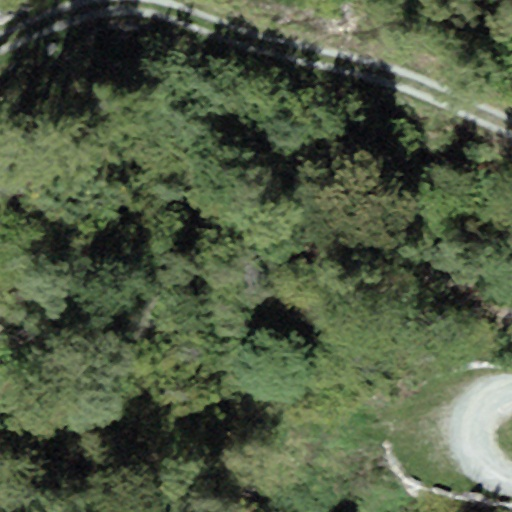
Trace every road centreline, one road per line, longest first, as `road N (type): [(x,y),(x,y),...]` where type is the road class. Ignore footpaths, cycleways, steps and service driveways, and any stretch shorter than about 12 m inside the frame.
road 1 (track): [(511,111),(147,0)]
road 2 (track): [(511,474),(459,469),(434,450),(427,423),(442,400),(511,393)]
